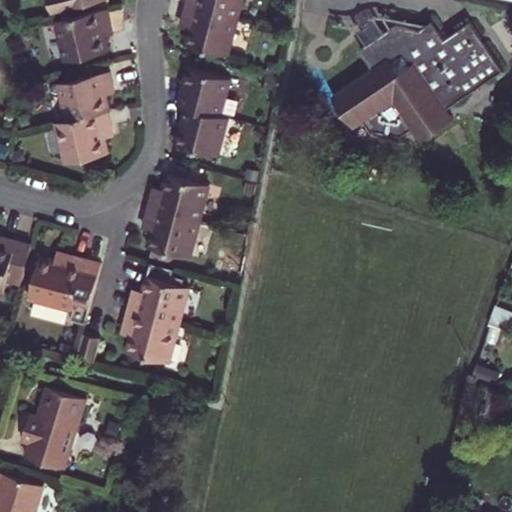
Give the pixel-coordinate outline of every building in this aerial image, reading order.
[(50,0),(53,10),(96,0),(50,0)] [(188,0),(188,5),(238,19),(243,0),(188,0)] [(238,19),(188,5),(184,20),(188,21),(186,27),(191,28),(187,44),(229,55),(238,19)] [(111,24),(108,8),(57,20),(66,61),(109,51),(105,35),(109,34),(107,25),(111,24)] [(367,43),(385,31),(376,19),(358,31),(367,43)] [(367,43),(360,48),(373,67),(333,95),(355,126),(367,118),(375,130),(402,135),(414,127),(423,139),(454,118),(448,108),(504,69),(471,21),(445,39),(433,21),(420,29),(396,24),(385,31),(367,43)] [(232,77),(190,66),(180,104),(187,106),(222,115),(223,111),(236,115),(240,100),(227,97),(232,77)] [(109,110),(110,110),(106,94),(111,93),(109,86),(114,85),(110,70),(59,82),(68,120),(109,110)] [(219,155),(229,117),(222,115),(187,106),(177,143),(219,155)] [(112,125),(109,110),(68,120),(57,122),(66,162),(109,152),(106,137),(110,136),(108,126),(112,125)] [(154,193),(150,207),(201,221),(210,184),(168,173),(164,188),(160,187),(158,194),(154,193)] [(201,221),(150,207),(146,222),(150,223),(149,229),(153,230),(149,245),(191,257),(201,221)] [(23,283),(33,244),(2,236),(0,244),(0,289),(5,291),(8,279),(23,283)] [(59,251),(57,259),(70,263),(73,254),(59,251)] [(73,254),(70,263),(57,259),(42,255),(31,297),(75,309),(73,318),(87,322),(88,321),(103,262),(73,254)] [(133,295),(129,309),(180,323),(191,283),(149,272),(145,287),(140,286),(138,296),(133,295)] [(180,323),(129,309),(126,324),(130,325),(127,335),(132,336),(128,351),(170,362),(180,323)] [(102,337),(84,333),(77,359),(95,364),(102,337)] [(30,442),(26,455),(65,467),(87,397),(48,385),(39,414),(37,421),(29,419),(23,440),(30,442)] [(37,421),(39,414),(32,412),(29,419),(37,421)] [(0,511),(35,511),(44,485),(0,470),(0,511)]
